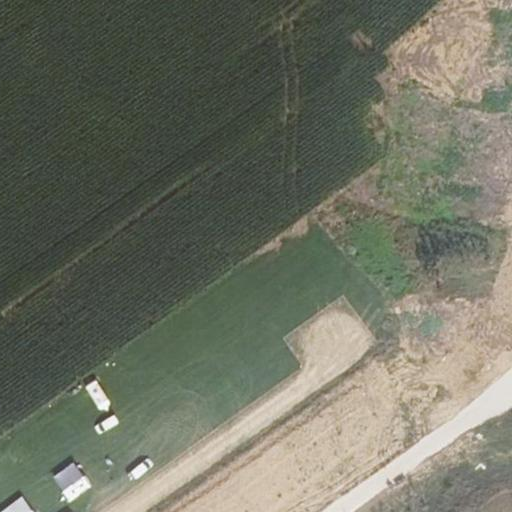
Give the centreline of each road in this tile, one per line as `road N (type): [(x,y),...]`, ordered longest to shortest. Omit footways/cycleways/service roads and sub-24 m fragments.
road 1 (track): [(122,511),(356,342)]
road 2 (track): [(340,511),(511,391)]
